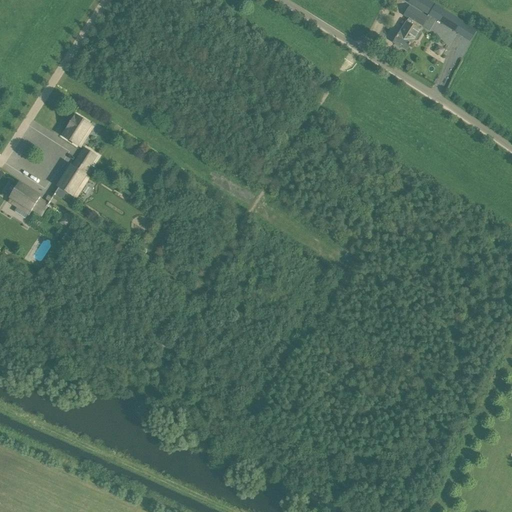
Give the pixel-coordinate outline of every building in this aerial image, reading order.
[(428,0),(409,0),(408,2),(464,37),(471,27),(428,0)] [(409,19),(394,43),(407,51),(413,42),(415,43),(418,42),(421,37),(421,33),(419,32),(428,18),(410,6),(404,16),(409,19)] [(444,50),(438,47),(434,53),(440,56),(444,50)] [(69,129),(64,137),(80,147),(88,135),(85,133),(90,125),(77,116),(75,119),(74,118),(68,128),(69,129)] [(85,149),(79,159),(89,165),(95,156),(85,149)] [(84,174),(89,165),(79,159),(73,168),(72,167),(59,187),(56,193),(63,198),(67,192),(72,195),(77,188),(81,190),(89,177),(84,174)] [(12,185),(7,192),(13,196),(9,201),(29,215),(33,210),(42,215),(48,205),(39,199),(40,198),(20,185),(18,188),(12,185)] [(65,214),(62,220),(68,224),(72,218),(65,214)]
